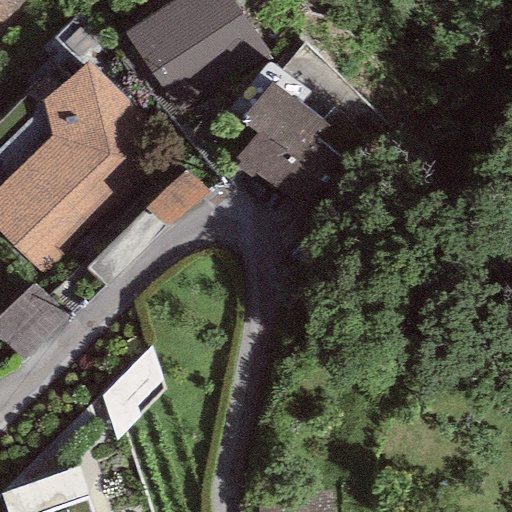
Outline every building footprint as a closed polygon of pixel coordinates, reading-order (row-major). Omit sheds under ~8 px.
[(0,0),(0,33),(33,0),(0,0)] [(231,0),(174,0),(124,34),(174,110),(265,50),(231,0)] [(49,137),(0,184),(0,230),(46,275),(171,152),(88,58),(41,102),(49,137)] [(326,127),(267,84),(239,122),(256,134),(237,160),(279,191),(326,127)] [(32,265),(0,294),(0,323),(25,350),(71,308),(32,265)] [(145,342),(95,389),(127,423),(178,376),(145,342)] [(93,511),(79,467),(2,495),(7,511),(93,511)] [(331,511),(330,493),(254,498),(255,511),(331,511)]
